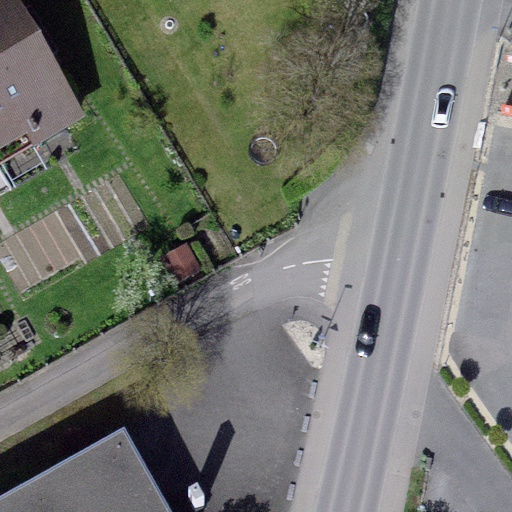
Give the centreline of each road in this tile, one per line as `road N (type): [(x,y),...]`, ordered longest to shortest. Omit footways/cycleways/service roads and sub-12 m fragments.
road 1 (residential): [(403,252),(313,260),(265,275),(0,422)]
road 2 (secondary): [(346,511),(403,252)]
road 3 (secondary): [(403,252),(451,0)]
